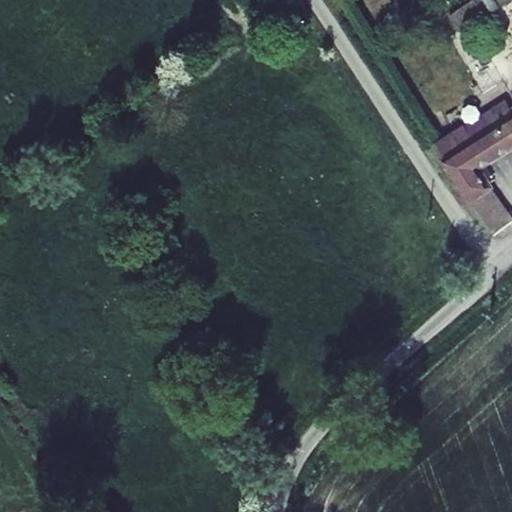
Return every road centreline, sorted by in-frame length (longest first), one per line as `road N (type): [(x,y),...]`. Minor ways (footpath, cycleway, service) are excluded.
road 1 (unclassified): [(495,270),(316,433),(284,479),(276,511)]
road 2 (residential): [(315,0),(495,270)]
